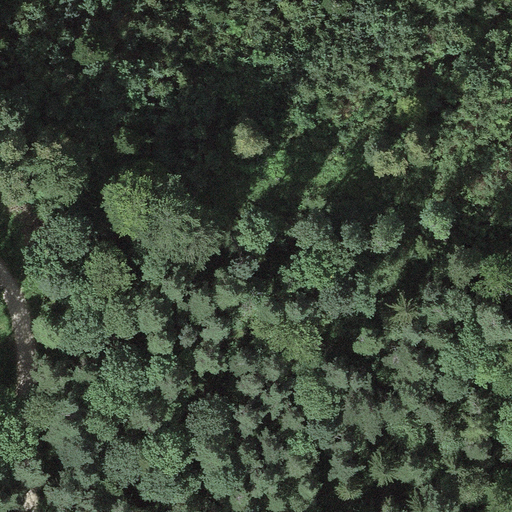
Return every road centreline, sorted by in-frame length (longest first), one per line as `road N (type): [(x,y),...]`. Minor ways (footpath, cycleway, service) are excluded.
road 1 (track): [(0,344),(286,336),(511,394)]
road 2 (track): [(27,511),(27,342),(0,271)]
